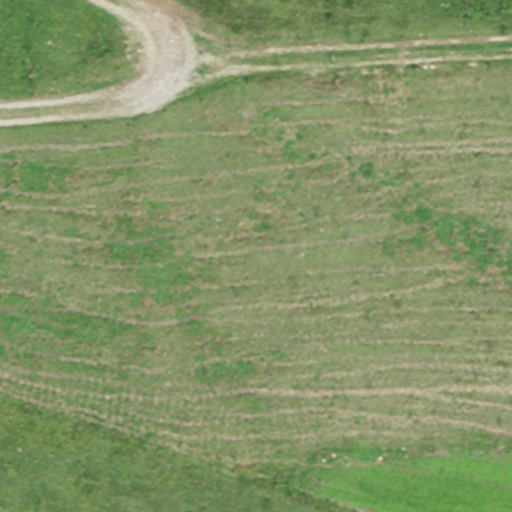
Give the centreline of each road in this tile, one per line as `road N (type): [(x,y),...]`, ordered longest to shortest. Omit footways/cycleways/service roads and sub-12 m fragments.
road 1 (track): [(157,41),(511,39)]
road 2 (track): [(0,104),(104,98),(153,69),(157,41),(137,12),(113,0)]
